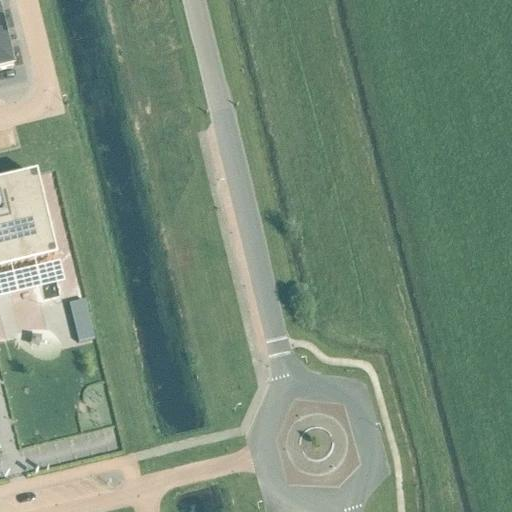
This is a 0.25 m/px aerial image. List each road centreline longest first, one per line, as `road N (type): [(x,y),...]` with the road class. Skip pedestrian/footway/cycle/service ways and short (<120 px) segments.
road 1 (tertiary): [(286,386),(192,0)]
road 2 (residential): [(365,432),(511,389)]
road 3 (residential): [(0,120),(39,106),(46,93),(26,0)]
road 4 (residential): [(264,458),(164,481),(144,494),(147,511)]
